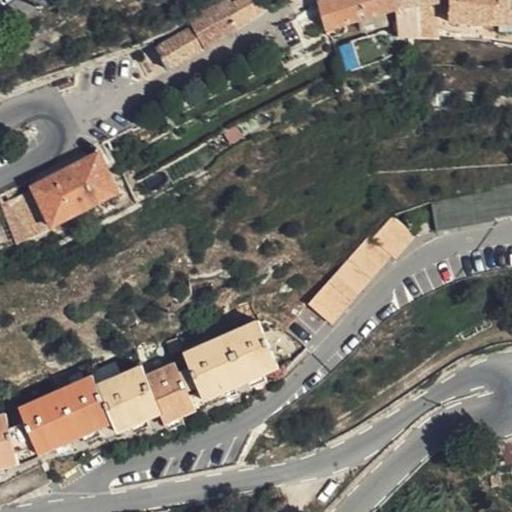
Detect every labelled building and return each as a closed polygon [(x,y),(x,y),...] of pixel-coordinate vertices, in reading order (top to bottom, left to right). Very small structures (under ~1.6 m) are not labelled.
[(215,0),(187,14),(191,23),(204,46),(237,26),(227,6),(223,0),(215,0)] [(264,0),(235,0),(237,2),(227,6),(237,26),(268,7),(264,0)] [(333,26),(335,32),(346,28),(347,28),(348,26),(349,24),(350,23),(349,21),(348,19),(364,15),(369,14),(364,0),(319,0),(316,1),(311,4),(313,11),(327,6),(333,26)] [(393,0),(364,0),(369,14),(364,15),(367,25),(384,21),(384,9),(395,6),(393,0)] [(500,22),(502,2),(502,0),(451,0),(451,19),(479,22),(500,22)] [(419,3),(420,36),(441,36),(441,1),(419,3)] [(511,2),(502,2),(500,22),(511,22),(511,2)] [(419,3),(401,5),(399,6),(401,25),(403,35),(417,37),(420,36),(419,3)] [(191,23),(155,44),(161,55),(167,67),(204,46),(191,23)] [(99,148),(32,183),(54,221),(120,188),(99,148)] [(511,178),(491,182),(492,187),(434,197),(434,208),(413,210),(417,230),(417,232),(499,217),(498,212),(511,210),(511,178)] [(54,221),(32,183),(1,199),(22,236),(54,221)] [(308,299),(332,320),(369,276),(391,249),(397,253),(417,230),(395,211),(373,233),(370,230),(308,299)] [(102,383),(115,412),(120,423),(124,432),(155,417),(150,407),(161,402),(166,411),(171,423),(202,410),(195,393),(191,385),(202,379),(206,388),(211,398),(240,385),(235,374),(248,368),(253,379),(282,365),(261,317),(189,350),(195,364),(184,369),(179,361),(150,374),(145,364),(102,383)] [(235,374),(240,385),(253,379),(248,368),(235,374)] [(42,445),(47,456),(98,433),(93,422),(115,412),(102,383),(97,372),(24,407),(31,421),(38,436),(42,445)] [(195,393),(206,388),(202,379),(191,385),(195,393)] [(155,417),(166,411),(161,402),(150,407),(155,417)] [(0,470),(24,464),(21,451),(18,442),(14,428),(9,412),(0,414),(0,470)] [(115,412),(93,422),(98,433),(120,423),(115,412)] [(14,428),(18,442),(38,436),(31,421),(14,428)] [(42,445),(38,436),(18,442),(21,451),(42,445)] [(503,465),(511,462),(511,438),(496,443),(503,465)] [(45,464),(33,469),(40,483),(52,477),(45,464)] [(44,490),(40,483),(33,469),(0,485),(0,507),(1,509),(19,502),(44,490)] [(55,484),(52,477),(40,483),(44,490),(55,484)]
